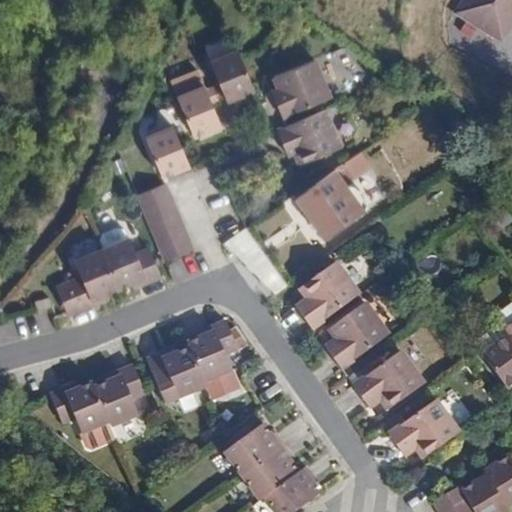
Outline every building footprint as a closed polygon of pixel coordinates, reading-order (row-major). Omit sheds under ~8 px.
[(511,0),(462,0),(456,12),(463,16),(476,24),(501,40),(511,21),(511,0)] [(467,38),(476,24),(463,16),(455,30),(467,38)] [(253,90),(239,55),(236,50),(210,60),(219,82),(227,101),(253,90)] [(270,91),(274,102),(281,117),(329,96),(315,59),(272,77),(276,88),(270,91)] [(172,82),(177,96),(202,85),(196,71),(172,82)] [(227,101),(219,82),(211,86),(219,104),(227,101)] [(177,96),(193,136),(219,125),(212,107),(204,89),(202,85),(177,96)] [(219,104),(211,86),(204,89),(212,107),(219,104)] [(340,146),(325,110),(284,126),(275,130),(281,145),(285,155),(293,153),(298,164),(340,146)] [(188,166),(179,142),(172,126),(147,136),(162,177),(188,166)] [(365,154),(338,171),(348,187),(375,169),(365,154)] [(348,187),(338,171),(296,198),(323,240),(364,213),(366,210),(366,206),(366,202),(365,198),(363,195),(361,193),(358,190),(353,189),(349,188),(348,187)] [(164,184),(137,195),(143,209),(170,198),(164,184)] [(170,198),(143,209),(148,221),(176,210),(170,198)] [(511,220),(511,217),(502,205),(493,212),(504,226),(511,220)] [(153,235),(181,224),(176,210),(148,221),(153,235)] [(158,248),(186,236),(181,224),(153,235),(158,248)] [(97,240),(100,248),(128,237),(124,227),(116,226),(101,232),(97,240)] [(287,284),(245,227),(224,242),(275,293),(287,284)] [(158,248),(164,261),(191,249),(186,236),(158,248)] [(128,237),(100,248),(117,288),(132,282),(144,277),(146,282),(160,276),(155,264),(148,247),(135,251),(129,237),(128,237)] [(56,286),(62,303),(67,314),(92,304),(91,299),(106,293),(117,288),(100,248),(74,260),(81,276),(56,286)] [(312,307),(300,316),(310,330),(360,294),(336,262),(299,289),(306,299),(312,307)] [(144,277),(132,282),(134,287),(146,282),(144,277)] [(91,299),(92,304),(108,298),(106,293),(91,299)] [(306,299),(294,308),(300,316),(312,307),(306,299)] [(511,324),(511,300),(490,317),(497,327),(501,333),(511,324)] [(341,348),(329,357),(340,371),(390,335),(366,303),(329,330),(336,340),(341,348)] [(229,332),(225,323),(211,328),(213,333),(199,339),(187,344),(189,348),(202,381),(230,370),(223,354),(235,349),(246,343),(236,329),(229,332)] [(511,347),(511,324),(501,333),(511,347)] [(511,384),(511,347),(501,333),(497,327),(475,343),(507,388),(511,384)] [(213,333),(211,328),(196,334),(199,339),(213,333)] [(336,340),(323,348),(329,357),(341,348),(336,340)] [(178,397),(204,386),(202,381),(189,348),(177,354),(161,360),(159,355),(146,360),(157,388),(172,382),(178,397)] [(161,360),(177,354),(174,349),(159,355),(161,360)] [(401,351),(351,386),(362,400),(374,392),(381,400),(389,410),(425,383),(401,351)] [(108,422),(110,426),(138,415),(132,399),(143,394),(132,366),(118,372),(120,376),(106,382),(94,387),(108,422)] [(104,377),(106,382),(120,376),(118,372),(104,377)] [(108,422),(94,387),(92,383),(81,389),(66,394),(64,389),(51,394),(61,423),(75,417),(81,434),(108,422)] [(78,383),(64,389),(66,394),(81,389),(78,383)] [(374,392),(362,400),(368,409),(381,400),(374,392)] [(423,459),(460,432),(436,400),(388,436),(397,449),(409,441),(415,449),(423,459)] [(108,422),(81,434),(86,447),(91,449),(115,439),(110,426),(108,422)] [(241,476),(284,446),(274,432),(272,434),(263,423),(223,452),(241,476)] [(404,458),(415,449),(409,441),(397,449),(404,458)] [(259,500),(263,498),(275,489),(298,472),(289,460),(292,458),(284,446),(241,476),(259,500)] [(511,464),(508,457),(483,472),(486,477),(505,509),(511,504),(511,464)] [(263,498),(273,511),(294,511),(320,494),(312,481),(315,479),(306,467),(298,472),(275,489),(263,498)] [(506,511),(505,509),(486,477),(460,492),(465,500),(472,511),(506,511)] [(444,511),(465,500),(460,492),(457,488),(432,502),(438,511),(444,511)] [(472,511),(465,500),(444,511),(472,511)]
